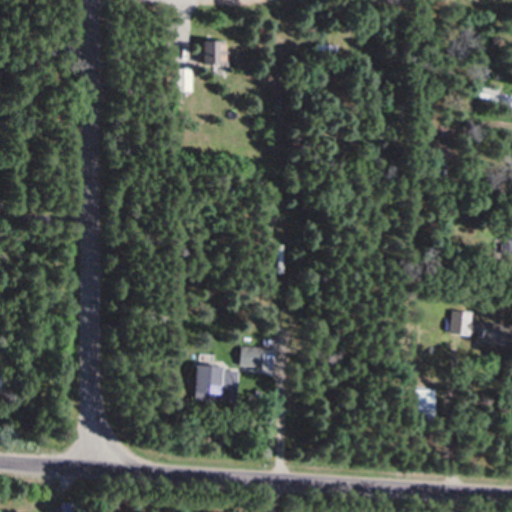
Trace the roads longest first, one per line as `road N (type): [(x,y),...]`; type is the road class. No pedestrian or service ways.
road 1 (tertiary): [(511,491),(0,460)]
road 2 (residential): [(90,466),(89,0)]
